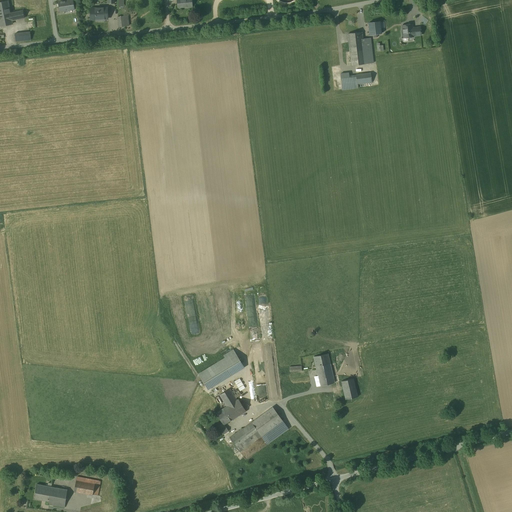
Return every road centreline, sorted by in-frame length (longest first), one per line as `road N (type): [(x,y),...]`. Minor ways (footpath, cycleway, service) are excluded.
road 1 (unclassified): [(381,0),(0,47)]
road 2 (residential): [(511,432),(334,477)]
road 3 (residential): [(334,477),(204,511)]
